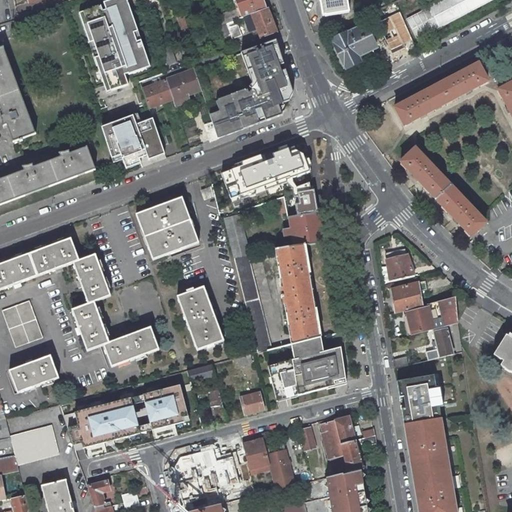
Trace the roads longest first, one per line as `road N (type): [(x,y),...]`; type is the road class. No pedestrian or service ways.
road 1 (residential): [(0,238),(330,115)]
road 2 (residential): [(151,452),(382,389)]
road 3 (tertiary): [(382,389),(356,250),(393,206)]
road 4 (residential): [(140,84),(296,29)]
road 5 (tertiary): [(511,305),(393,206)]
road 6 (tertiary): [(402,511),(382,389)]
road 7 (unclassified): [(412,72),(356,89),(304,52)]
